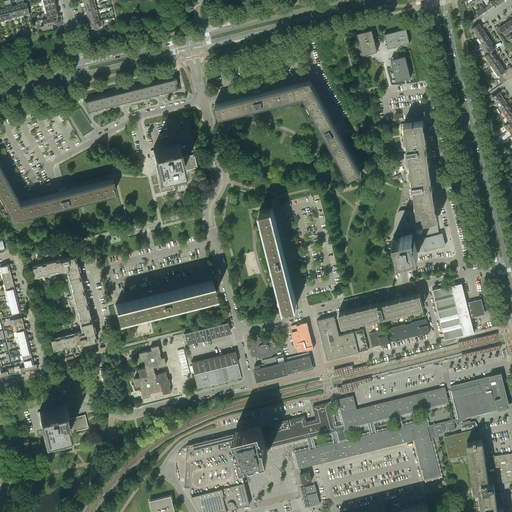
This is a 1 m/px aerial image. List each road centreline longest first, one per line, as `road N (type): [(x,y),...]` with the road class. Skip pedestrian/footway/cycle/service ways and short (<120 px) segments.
road 1 (tertiary): [(506,263),(441,0)]
road 2 (residential): [(463,273),(429,90),(453,82)]
road 3 (residential): [(193,511),(170,471),(181,442),(305,407)]
road 4 (tertiary): [(190,47),(381,0)]
road 5 (residential): [(113,412),(249,384),(236,330)]
road 6 (tertiary): [(453,82),(497,265)]
road 7 (residential): [(44,167),(139,116),(203,100)]
road 8 (residential): [(340,119),(314,73),(203,100)]
road 9 (tertiary): [(343,0),(188,39)]
road 10 (residential): [(214,240),(208,215),(223,180),(203,100)]
road 11 (residential): [(214,240),(89,272)]
road 12 (residential): [(306,313),(425,283)]
